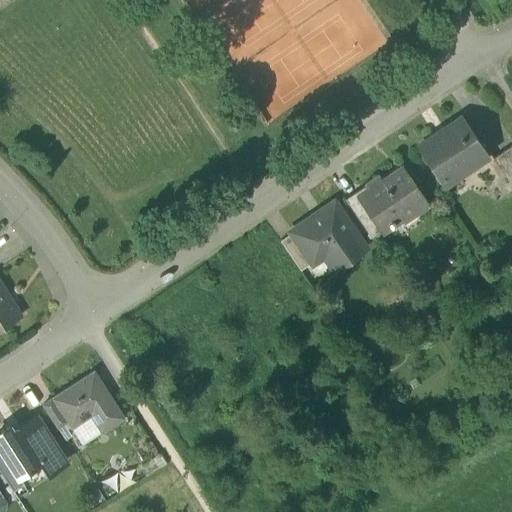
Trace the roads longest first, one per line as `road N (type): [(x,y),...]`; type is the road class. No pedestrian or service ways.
road 1 (residential): [(485,57),(90,320)]
road 2 (track): [(213,511),(90,320)]
road 3 (residential): [(0,199),(90,320)]
